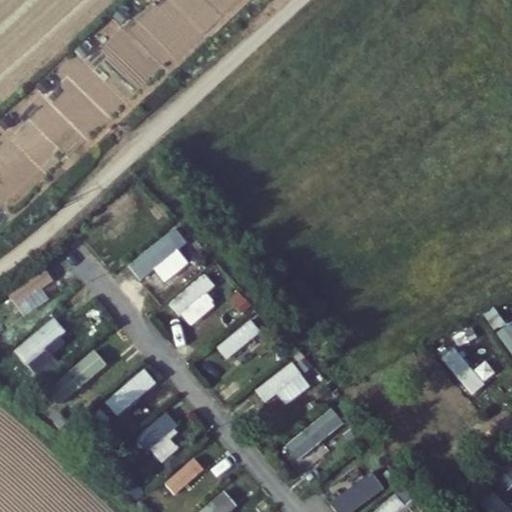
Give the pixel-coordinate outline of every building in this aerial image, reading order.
[(118,200),(92,223),(112,246),(138,222),(118,200)] [(142,259),(161,277),(181,256),(161,238),(142,259)] [(8,296),(23,318),(50,299),(35,277),(8,296)] [(191,292),(170,300),(178,320),(198,313),(191,292)] [(45,354),(67,333),(52,317),(14,351),(41,381),(56,367),(45,354)] [(216,349),(227,362),(261,334),(250,321),(216,349)] [(495,335),(511,358),(511,326),(511,324),(495,335)] [(86,377),(99,365),(88,353),(52,386),(74,410),(97,389),(86,377)] [(254,391),(264,405),(277,396),(285,407),(310,389),(293,363),(254,391)] [(117,420),(156,384),(143,369),(103,404),(117,420)] [(438,433),(454,421),(436,399),(421,411),(438,433)] [(176,449),(165,437),(177,425),(164,413),(135,441),(159,465),(176,449)] [(297,450),(335,429),(327,415),(289,436),(297,450)] [(203,470),(222,449),(209,438),(191,460),(203,470)] [(351,507),(375,491),(357,464),(333,481),(351,507)] [(183,465),(154,493),(168,507),(196,479),(183,465)] [(418,511),(426,504),(403,483),(376,511),(418,511)] [(225,511),(238,500),(227,487),(200,511),(225,511)]
